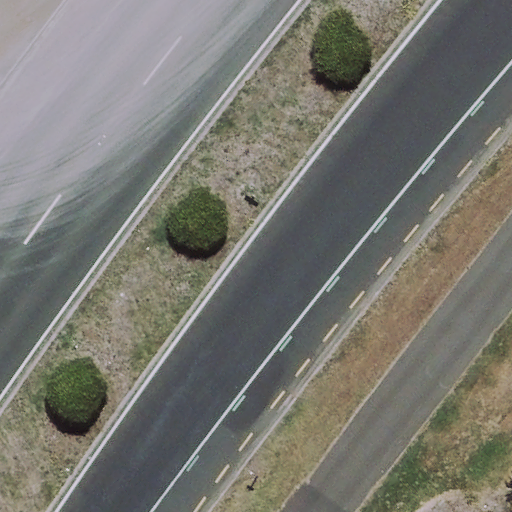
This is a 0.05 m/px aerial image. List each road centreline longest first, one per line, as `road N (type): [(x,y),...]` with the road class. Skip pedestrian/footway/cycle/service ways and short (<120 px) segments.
road 1 (secondary): [(511,7),(222,350),(112,511)]
road 2 (secondary): [(0,291),(212,0)]
